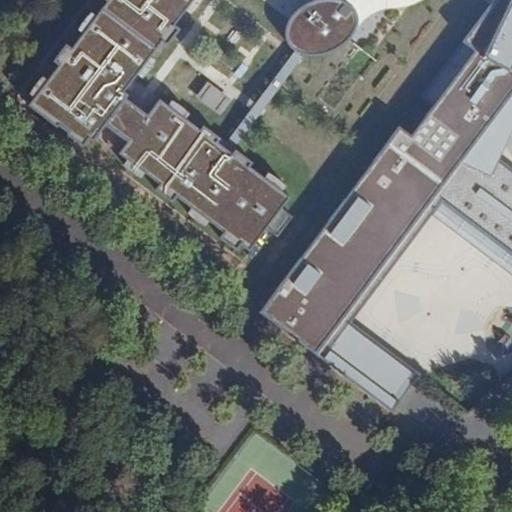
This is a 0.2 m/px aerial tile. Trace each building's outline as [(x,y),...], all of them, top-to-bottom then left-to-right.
[(103,0),(105,1),(94,16),(89,12),(81,21),(76,30),(81,33),(70,48),(64,43),(51,61),(57,65),(46,80),(41,76),(28,94),(33,97),(27,106),(56,128),(57,126),(82,147),(87,139),(92,143),(104,127),(124,99),(127,95),(123,91),(137,74),(141,78),(147,70),(154,61),(149,57),(160,42),(166,46),(179,29),(173,25),(184,10),(189,14),(196,5),(199,0),(305,0),(308,2),(293,12),(285,25),(283,34),(286,42),(293,51),(303,55),(313,56),(330,52),(340,47),(350,36),(355,29),(356,21),(353,10),(342,0),(103,0)] [(511,0),(494,0),(422,96),(434,106),(411,137),(399,127),(261,312),(391,411),(418,379),(419,375),(344,318),(426,209),(436,195),(511,252),(511,176),(494,163),(497,159),(511,132),(511,0)] [(266,104),(303,55),(293,51),(225,143),(233,149),(254,121),(266,104)] [(126,143),(147,115),(124,99),(104,127),(126,143)] [(289,197),(281,191),(284,186),(277,178),(267,173),(264,178),(249,167),(252,162),(233,149),(225,143),(202,126),(199,130),(184,119),(188,114),(180,106),(171,101),(167,106),(159,100),(147,115),(126,143),(118,155),(126,161),(122,166),(131,173),(140,178),(143,174),(158,185),(154,190),(171,203),(175,198),(191,209),(187,214),(196,221),(204,226),(208,222),(223,233),(218,238),(236,251),(240,246),(249,252),(265,229),(281,208),(289,197)] [(511,169),(497,159),(494,163),(511,176),(511,169)] [(511,252),(436,195),(426,209),(511,273),(511,252)] [(276,237),(292,217),(281,208),(265,229),(276,237)]
